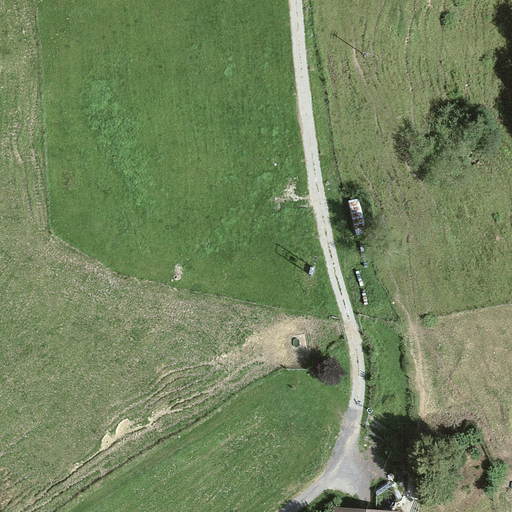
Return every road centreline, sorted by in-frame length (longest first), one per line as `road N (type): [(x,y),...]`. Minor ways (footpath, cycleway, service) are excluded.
road 1 (track): [(297,0),(315,169),(356,347),(356,406),(347,452),(286,511)]
road 2 (track): [(72,511),(278,375),(320,384),(356,406)]
